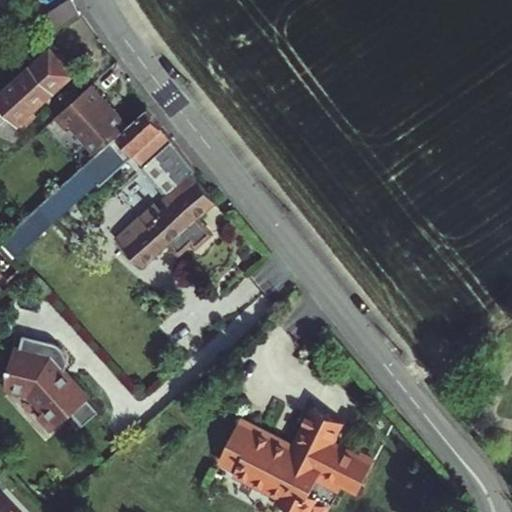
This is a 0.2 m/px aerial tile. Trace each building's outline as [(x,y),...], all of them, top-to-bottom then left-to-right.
[(59,0),(52,7),(63,20),(82,4),(79,0),(59,0)] [(0,89),(22,114),(77,66),(54,40),(0,85),(0,89)] [(129,121),(92,79),(55,112),(67,124),(72,120),(97,149),(129,121)] [(174,135),(148,103),(129,121),(97,149),(47,194),(55,203),(106,158),(108,161),(129,142),(133,146),(135,145),(148,160),(174,135)] [(166,200),(124,237),(146,259),(176,232),(179,235),(193,223),(189,219),(218,193),(194,163),(195,161),(174,135),(148,160),(170,184),(160,193),(166,200)] [(68,329),(67,328),(34,321),(29,348),(23,347),(17,376),(40,381),(56,398),(50,403),(63,418),(78,405),(88,417),(104,403),(76,372),(73,375),(66,367),(71,365),(75,363),(78,360),(80,358),(81,356),(82,353),(82,352),(82,350),(83,348),(82,344),(81,341),(80,337),(77,334),(74,331),(71,329),(68,329)] [(320,416),(326,384),(294,378),(286,423),(238,414),(235,427),(224,425),(218,456),(237,459),(236,464),(271,471),(272,466),(289,469),(287,480),(290,486),(311,490),(316,486),(320,466),(314,464),(317,447),(342,452),(343,444),(361,447),(366,417),(333,410),(332,418),(320,416)] [(32,511),(33,511),(6,483),(0,489),(0,511),(32,511)]
